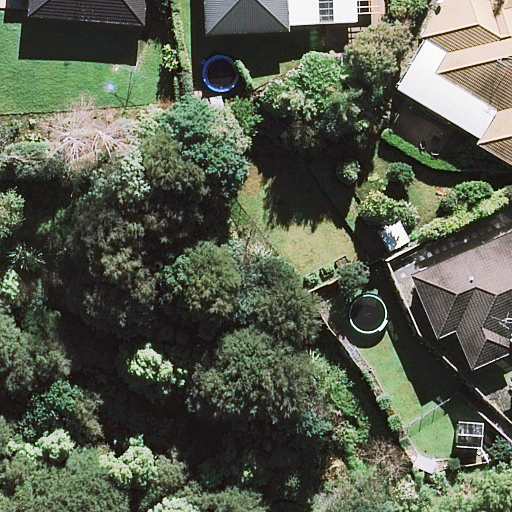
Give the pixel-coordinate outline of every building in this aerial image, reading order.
[(30,0),(30,13),(142,20),(142,0),(30,0)] [(205,0),(207,28),(357,19),(355,0),(205,0)] [(511,0),(440,0),(393,81),(477,131),(474,136),(511,158),(511,0)] [(450,140),(401,109),(383,137),(432,168),(450,140)] [(511,229),(412,270),(436,331),(454,324),(470,363),(511,346),(511,372),(509,373),(511,379),(511,229)]
